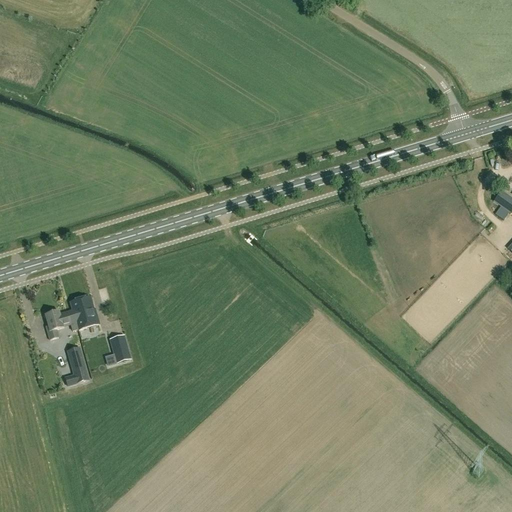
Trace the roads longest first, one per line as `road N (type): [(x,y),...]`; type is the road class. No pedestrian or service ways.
road 1 (secondary): [(0,276),(464,134)]
road 2 (unclassified): [(464,134),(430,71),(319,0)]
